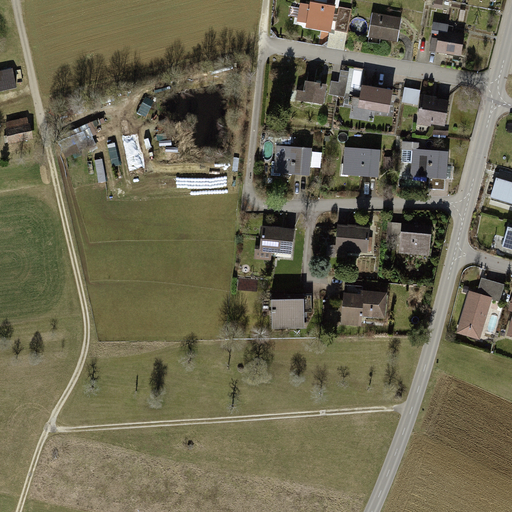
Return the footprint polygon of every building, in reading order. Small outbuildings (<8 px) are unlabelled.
[(334,15),(337,1),(333,0),(328,0),(328,4),(312,1),(311,6),(302,4),(299,22),(309,24),(308,27),(331,31),(333,21),(337,22),(338,16),(334,15)] [(340,7),(338,16),(337,22),(336,31),(348,33),(352,10),(340,7)] [(387,17),(374,14),(370,35),(382,37),(381,39),(398,42),(401,21),(387,18),(387,17)] [(461,54),(464,35),(447,33),(448,25),(437,23),(435,32),(441,33),(440,39),(433,38),(430,51),(438,53),(438,51),(461,54)] [(13,70),(0,73),(0,89),(17,86),(13,70)] [(326,85),(308,82),(304,102),(323,105),(326,85)] [(340,83),(332,82),(330,94),(338,96),(340,83)] [(347,85),(340,83),(338,96),(345,97),(347,85)] [(407,86),(404,103),(420,106),(423,89),(407,86)] [(393,92),(363,87),(361,99),(369,101),(367,109),(390,112),(393,92)] [(432,98),(423,97),(419,121),(445,125),(449,103),(432,100),(432,98)] [(26,119),(7,123),(11,142),(31,138),(29,126),(28,126),(26,119)] [(99,148),(95,134),(99,133),(96,122),(82,126),(89,151),(99,148)] [(78,143),(64,148),(67,156),(81,151),(78,143)] [(419,144),(403,143),(401,163),(412,163),(411,176),(447,178),(448,152),(431,151),(431,152),(418,151),(419,144)] [(111,147),(114,165),(121,164),(118,145),(111,147)] [(295,148),(277,147),(276,162),(273,162),(272,175),(281,176),(281,173),(294,174),(310,175),(312,149),(295,148)] [(364,150),(346,149),(345,164),(350,164),(349,174),(362,175),(362,176),(379,177),(381,151),(364,150)] [(511,183),(498,180),(492,197),(511,203),(511,183)] [(430,254),(433,227),(389,223),(388,238),(401,239),(400,250),(414,251),(414,253),(430,254)] [(369,240),(370,230),(339,227),(337,246),(328,245),(327,257),(336,257),(337,249),(368,252),(368,250),(372,250),(373,240),(369,240)] [(295,231),(264,228),(262,248),(257,247),(256,258),(271,260),(272,251),(282,252),(281,257),(292,258),(295,231)] [(482,295),(471,292),(460,331),(470,334),(471,331),(473,329),(481,332),(492,299),(500,301),(504,286),(486,280),(482,295)] [(364,286),(346,285),(343,322),(361,323),(362,315),(364,316),(364,314),(384,316),(386,295),(367,294),(367,289),(364,288),(364,286)] [(312,313),(312,300),(286,300),(286,293),(272,293),(273,326),(305,326),(305,313),(312,313)]
